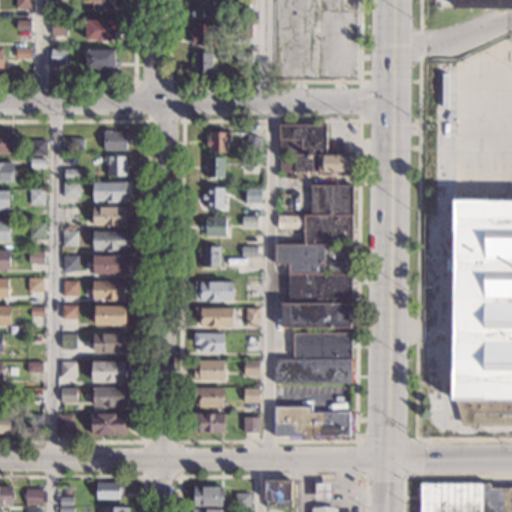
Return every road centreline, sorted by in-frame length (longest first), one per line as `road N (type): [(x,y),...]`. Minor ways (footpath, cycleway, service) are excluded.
road 1 (residential): [(161,511),(166,121),(154,81),(154,0)]
road 2 (secondary): [(386,511),(395,0)]
road 3 (residential): [(394,99),(0,102)]
road 4 (residential): [(387,465),(0,460)]
road 5 (residential): [(511,464),(387,465)]
